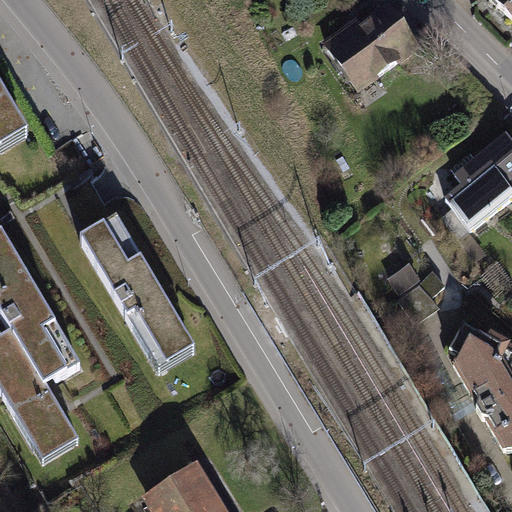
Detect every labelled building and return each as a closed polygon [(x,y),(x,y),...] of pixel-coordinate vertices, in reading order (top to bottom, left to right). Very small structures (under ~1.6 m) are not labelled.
[(511,0),(490,0),(511,21),(511,0)] [(351,24),(323,44),(359,94),(420,51),(389,7),(362,26),(357,19),(351,24)] [(0,153),(29,136),(0,87),(0,153)] [(463,187),(445,200),(453,211),(471,235),(511,203),(511,143),(509,139),(456,177),(463,187)] [(471,235),(453,211),(443,218),(475,263),(486,255),(471,235)] [(81,243),(160,376),(197,354),(119,221),(88,239),(81,243)] [(0,396),(42,468),(80,446),(46,390),(54,386),(80,370),(1,236),(0,236),(0,318),(10,335),(1,341),(0,339),(0,396)] [(412,262),(389,278),(401,295),(424,279),(412,262)] [(430,293),(440,286),(432,276),(401,299),(420,324),(442,308),(430,293)] [(511,354),(487,343),(455,383),(505,465),(511,467),(511,385),(507,376),(511,370),(511,354)] [(223,511),(197,470),(143,504),(148,511),(223,511)]
